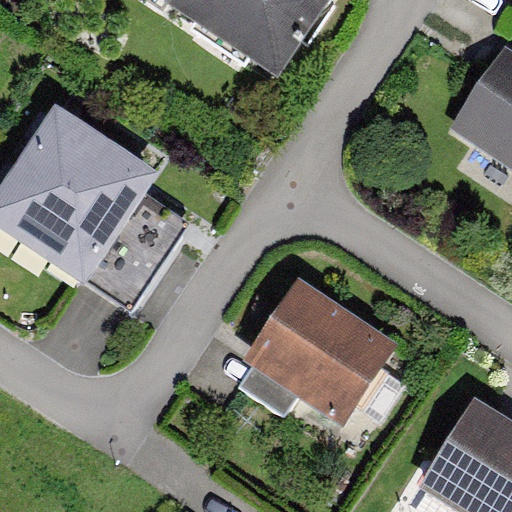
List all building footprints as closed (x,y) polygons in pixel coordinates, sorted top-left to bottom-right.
[(183,0),(282,72),(334,0),(183,0)] [(511,66),(507,62),(455,131),(511,173),(511,66)] [(162,187),(59,128),(0,230),(0,245),(97,301),(162,187)] [(400,362),(304,299),(251,379),(347,442),(400,362)] [(511,511),(511,443),(474,422),(428,503),(443,511),(511,511)]
